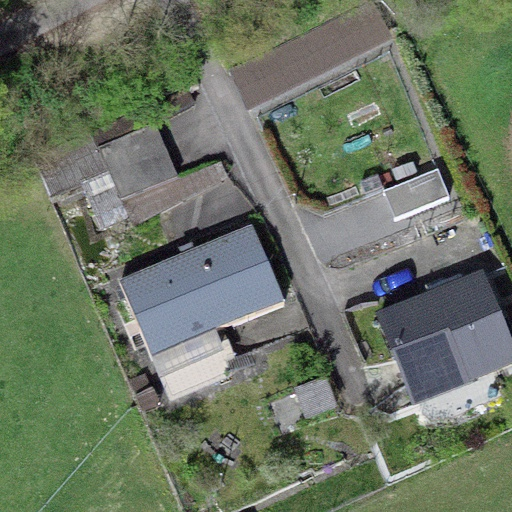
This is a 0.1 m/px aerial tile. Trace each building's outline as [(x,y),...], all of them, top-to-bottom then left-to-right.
[(352,20),(236,67),(252,105),(368,58),(352,20)] [(186,92),(29,157),(62,235),(175,188),(153,134),(196,116),(186,92)] [(443,186),(385,210),(397,240),(455,217),(443,186)] [(256,246),(123,299),(153,375),(286,321),(256,246)] [(511,346),(491,288),(380,328),(414,422),(511,386),(511,346)]
